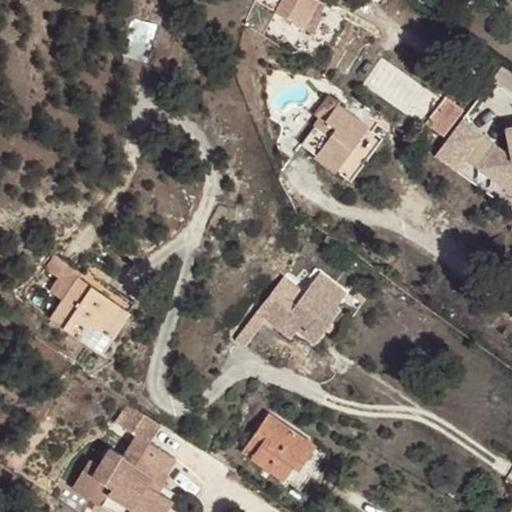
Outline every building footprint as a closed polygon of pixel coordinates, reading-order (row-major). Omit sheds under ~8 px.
[(267,0),(265,5),(276,10),(275,11),(304,28),(319,0),(324,0),(327,2),(328,0),(267,0)] [(324,0),(319,0),(304,28),(310,31),(327,2),(324,0)] [(443,137),(464,110),(445,96),(425,123),(443,137)] [(316,158),(336,172),(368,126),(338,105),(327,120),(337,128),(316,158)] [(436,159),(458,174),(485,139),(464,122),(436,159)] [(511,148),(511,149),(508,154),(496,145),(479,169),(511,192),(511,148)] [(288,177),(297,184),(307,171),(297,164),(288,177)] [(112,336),(135,303),(87,270),(81,279),(122,307),(105,331),(112,336)] [(285,277),(257,313),(266,320),(289,339),(297,328),(314,342),(340,309),(336,306),(328,300),(339,286),(322,273),(305,293),(285,277)] [(101,352),(112,336),(105,331),(122,307),(81,279),(79,277),(51,317),(101,352)] [(347,292),(339,286),(328,300),(336,306),(347,292)] [(266,320),(257,313),(237,338),(246,345),(266,320)] [(252,459),(284,480),(292,468),(299,458),(305,462),(316,445),(269,413),(247,446),(256,452),(252,459)] [(90,458),(72,488),(102,506),(109,494),(133,508),(129,511),(167,511),(174,502),(159,493),(170,475),(168,474),(177,460),(136,435),(122,457),(109,449),(99,464),(90,458)] [(256,452),(247,446),(243,452),(252,459),(256,452)] [(299,458),(292,468),(298,472),(305,462),(299,458)] [(102,506),(112,511),(129,511),(133,508),(109,494),(102,506)]
